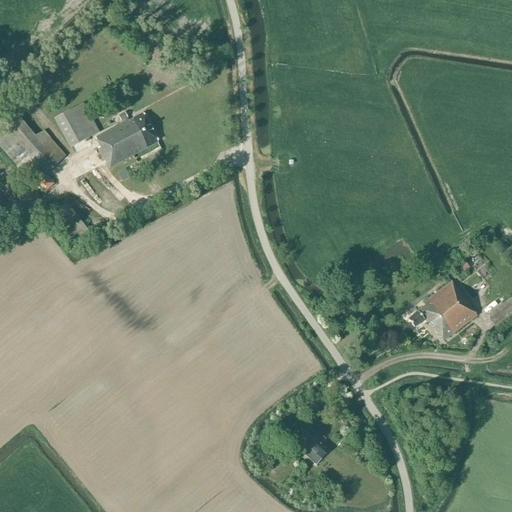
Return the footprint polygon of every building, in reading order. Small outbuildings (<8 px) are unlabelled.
[(70,149),(99,133),(83,103),(53,119),(70,149)] [(45,137),(39,142),(9,107),(0,114),(0,141),(25,170),(45,192),(54,184),(46,175),(64,158),(45,137)] [(129,121),(124,113),(118,117),(121,121),(125,119),(126,121),(95,138),(100,147),(98,148),(113,175),(114,175),(116,179),(121,176),(119,172),(122,170),(119,164),(158,142),(143,114),(129,121)] [(178,180),(179,175),(162,171),(161,176),(178,180)] [(75,246),(90,234),(67,204),(52,215),(75,246)] [(443,341),(476,316),(469,307),(471,306),(451,282),(423,304),(425,306),(407,320),(414,328),(426,318),(443,341)] [(495,325),(511,312),(511,301),(510,299),(488,315),(495,325)] [(316,466),(329,451),(296,423),(289,431),(306,446),(300,452),(316,466)] [(281,431),(275,425),(266,434),(272,440),(281,431)]
